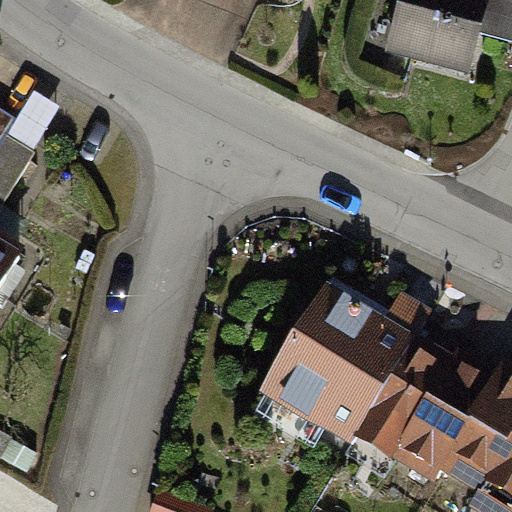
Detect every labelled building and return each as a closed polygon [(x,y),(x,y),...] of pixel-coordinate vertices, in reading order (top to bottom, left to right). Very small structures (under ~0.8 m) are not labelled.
[(511,0),(408,0),(392,64),(474,86),(484,48),(511,55),(511,0)] [(0,118),(0,146),(13,126),(0,118)] [(31,161),(9,150),(0,169),(0,211),(5,214),(31,161)] [(0,292),(18,260),(0,249),(0,292)] [(426,347),(339,298),(274,412),(361,461),(426,347)] [(511,511),(511,393),(435,355),(381,464),(476,511),(511,511)] [(203,511),(168,499),(163,511),(203,511)]
